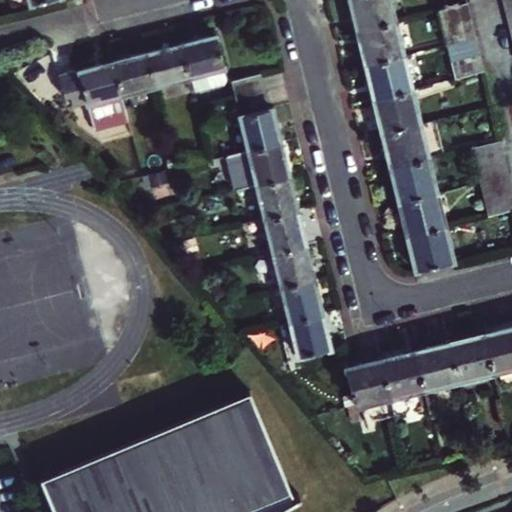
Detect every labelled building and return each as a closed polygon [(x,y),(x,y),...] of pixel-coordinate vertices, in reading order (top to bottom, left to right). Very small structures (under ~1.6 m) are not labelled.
[(352,0),(359,30),(397,21),(392,0),(352,0)] [(511,0),(502,0),(505,10),(511,8),(511,0)] [(466,4),(437,11),(441,26),(470,19),(466,4)] [(470,19),(441,26),(445,44),(474,37),(470,19)] [(359,30),(367,63),(405,54),(397,21),(359,30)] [(188,75),(192,89),(223,81),(226,76),(215,35),(180,43),(188,75)] [(445,44),(449,61),(478,54),(474,37),(445,44)] [(147,51),(155,83),(188,75),(180,43),(147,51)] [(112,60),(121,92),(155,83),(147,51),(112,60)] [(367,63),(375,97),(413,87),(405,54),(367,63)] [(478,54),(449,61),(453,78),(483,71),(478,54)] [(65,106),(121,92),(112,60),(57,73),(65,106)] [(231,82),(235,99),(264,91),(260,75),(231,82)] [(375,97),(384,132),(422,123),(413,87),(375,97)] [(235,99),(248,150),(280,142),(272,108),(268,109),(264,91),(235,99)] [(430,157),(422,123),(384,132),(392,166),(430,157)] [(499,140),(470,147),(474,163),(503,156),(499,140)] [(236,189),(256,184),(289,176),(280,142),(248,150),(228,155),(236,189)] [(474,163),(478,180),(507,173),(503,156),(474,163)] [(430,157),(392,166),(400,199),(438,190),(430,157)] [(507,173),(478,180),(482,197),(511,190),(507,173)] [(297,210),(289,176),(256,184),(264,218),(297,210)] [(400,199),(408,233),(446,224),(438,190),(400,199)] [(511,192),(511,190),(482,197),(487,214),(511,207),(511,192)] [(264,218),(272,253),(306,245),(297,210),(264,218)] [(454,259),(446,224),(408,233),(417,268),(454,259)] [(306,245),(272,253),(280,287),(314,278),(306,245)] [(280,287),(288,321),(323,313),(314,278),(280,287)] [(331,349),(323,313),(288,321),(297,358),(331,349)] [(511,324),(483,332),(492,370),(511,364),(511,324)] [(483,332),(447,341),(457,378),(492,370),(483,332)] [(457,378),(447,341),(414,350),(423,387),(457,378)] [(379,358),(389,396),(423,387),(414,350),(379,358)] [(379,358),(346,367),(355,405),(389,396),(379,358)] [(267,511),(295,498),(251,392),(42,478),(55,511),(267,511)]
